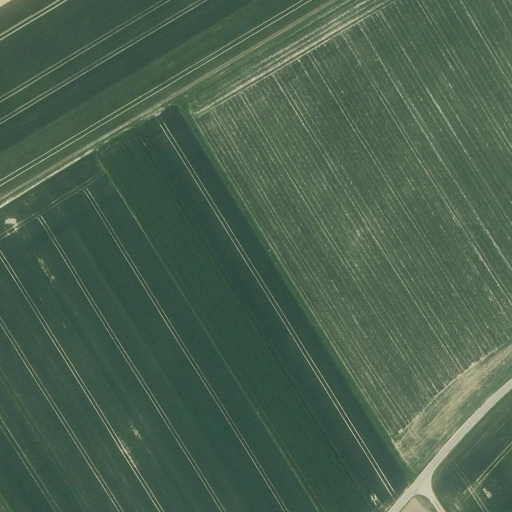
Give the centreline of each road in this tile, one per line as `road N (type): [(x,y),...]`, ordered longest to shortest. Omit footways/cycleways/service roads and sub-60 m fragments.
road 1 (track): [(173,99),(414,488)]
road 2 (track): [(341,0),(173,99),(0,216)]
road 3 (track): [(394,511),(511,383)]
